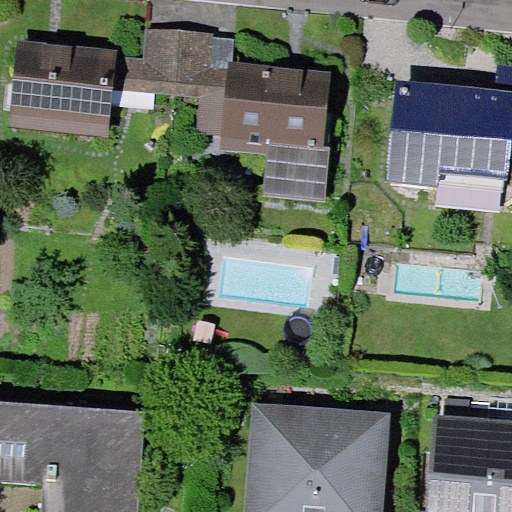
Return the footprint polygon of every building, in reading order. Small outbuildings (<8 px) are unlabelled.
[(114,61),(22,51),(13,132),(105,143),(114,61)] [(320,162),(327,88),(232,79),(226,150),(269,154),(265,194),(326,200),(329,162),(320,162)] [(511,83),(509,107),(402,94),(390,194),(441,200),(444,180),(507,188),(511,144),(511,83)] [(123,488),(127,424),(0,415),(0,480),(47,483),(45,511),(136,511),(138,489),(123,488)] [(377,511),(383,428),(256,420),(250,511),(377,511)] [(511,511),(511,431),(440,428),(435,511),(511,511)]
